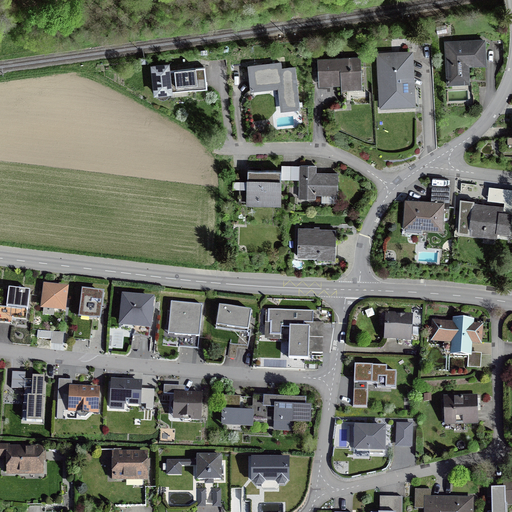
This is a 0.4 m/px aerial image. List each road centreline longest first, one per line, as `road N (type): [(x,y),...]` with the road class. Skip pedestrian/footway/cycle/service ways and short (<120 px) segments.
road 1 (tertiary): [(344,289),(0,259)]
road 2 (residential): [(0,350),(332,379)]
road 3 (residential): [(318,493),(499,453)]
road 4 (residential): [(224,150),(325,150),(391,188)]
road 5 (residential): [(497,300),(499,453)]
road 6 (tertiary): [(497,300),(359,289)]
